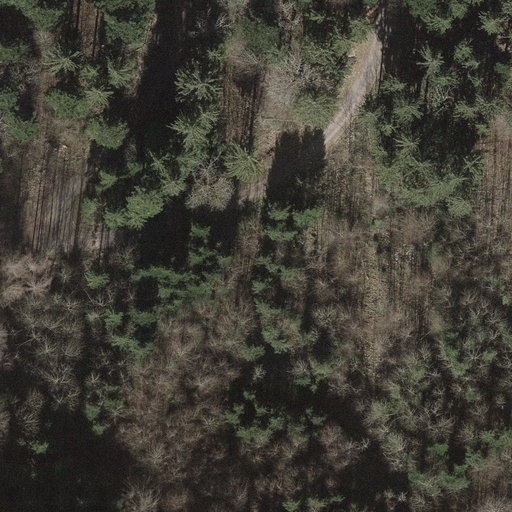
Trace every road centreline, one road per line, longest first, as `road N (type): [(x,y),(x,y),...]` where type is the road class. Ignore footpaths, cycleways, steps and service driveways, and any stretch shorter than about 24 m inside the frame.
road 1 (track): [(399,0),(350,104),(300,161),(189,220),(129,234),(50,238)]
road 2 (track): [(50,238),(68,197),(156,96),(178,51),(181,0)]
